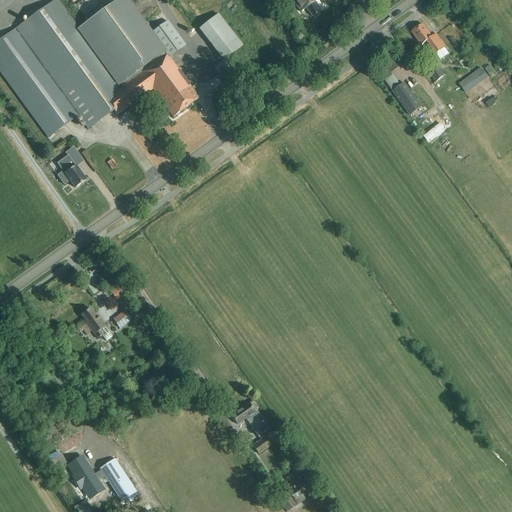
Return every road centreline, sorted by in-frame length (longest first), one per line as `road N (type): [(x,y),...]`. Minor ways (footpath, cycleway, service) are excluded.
road 1 (tertiary): [(0,298),(414,0)]
road 2 (track): [(239,453),(0,115)]
road 3 (track): [(0,298),(98,442),(98,457)]
